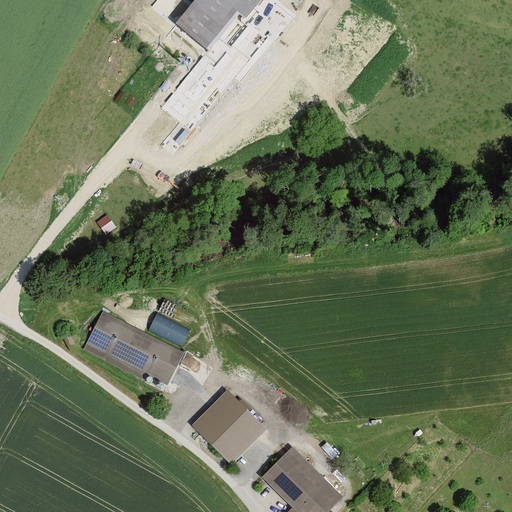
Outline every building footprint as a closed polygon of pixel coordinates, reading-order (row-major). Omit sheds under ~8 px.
[(260,0),(183,0),(189,5),(171,27),(212,60),(260,0)] [(234,68),(251,55),(242,44),(226,58),(234,68)] [(156,312),(148,328),(182,344),(190,328),(156,312)] [(183,354),(104,313),(87,345),(166,386),(183,354)] [(325,511),(339,498),(291,448),(260,477),(291,509),(293,511),(325,511)] [(442,508),(448,501),(441,495),(435,501),(442,508)]
